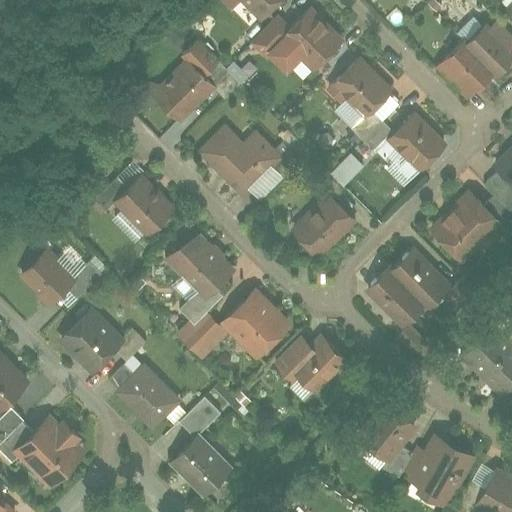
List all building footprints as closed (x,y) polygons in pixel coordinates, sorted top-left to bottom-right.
[(184,21),(203,4),(198,0),(193,0),(178,14),(184,21)] [(269,0),(242,0),(257,13),(269,0)] [(341,36),(307,0),(286,20),(278,10),(247,39),(264,58),(268,54),(277,65),(294,49),(310,66),(341,36)] [(459,34),(433,62),(467,93),(492,67),(497,72),(511,56),(511,40),(486,16),(464,39),(459,34)] [(181,55),(148,88),(178,118),(213,83),(203,73),(218,58),(195,36),(179,52),(181,55)] [(389,84),(355,52),(322,88),(338,103),(343,98),(360,114),(389,84)] [(418,168),(445,139),(410,106),(383,134),(418,168)] [(223,119),(194,148),(240,195),(281,154),(252,126),(241,137),(223,119)] [(357,136),(365,146),(381,133),(373,123),(357,136)] [(511,138),(490,161),(511,181),(511,138)] [(338,181),(357,162),(345,151),(326,169),(338,181)] [(145,231),(173,202),(141,171),(112,200),(145,231)] [(466,185),(427,225),(463,260),(502,220),(466,185)] [(353,217),(325,189),(286,229),(314,257),(353,217)] [(199,296),(233,264),(197,227),(164,258),(199,296)] [(40,239),(11,267),(45,302),(74,274),(40,239)] [(385,262),(361,286),(398,324),(423,300),(427,304),(450,282),(412,244),(389,267),(385,262)] [(252,353),(287,320),(252,284),(217,317),(252,353)] [(86,301),(53,333),(86,367),(119,334),(86,301)] [(491,320),(457,354),(477,374),(511,340),(491,320)] [(311,392),(347,359),(321,330),(309,341),(301,332),(272,358),(284,372),(288,368),(311,392)] [(511,340),(477,374),(498,394),(511,380),(511,340)] [(0,349),(0,405),(28,378),(0,349)] [(143,360),(113,389),(149,426),(179,397),(143,360)] [(385,459),(415,423),(383,396),(352,432),(385,459)] [(51,409),(13,446),(49,483),(87,446),(78,437),(82,432),(64,413),(59,418),(51,409)] [(200,426),(166,459),(201,494),(234,461),(200,426)] [(444,502),(472,454),(431,430),(402,478),(444,502)] [(492,511),(511,511),(511,476),(492,465),(473,501),(492,511)] [(296,511),(278,493),(257,511),(296,511)] [(0,511),(16,511),(0,496),(0,511)]
